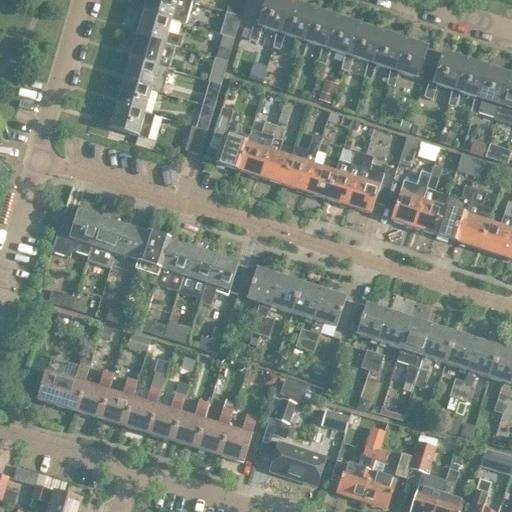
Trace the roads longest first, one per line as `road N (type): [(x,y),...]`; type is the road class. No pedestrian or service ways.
road 1 (residential): [(511,309),(34,157)]
road 2 (residential): [(34,157),(82,0)]
road 3 (unclassified): [(126,475),(0,433)]
road 4 (residential): [(0,275),(34,157)]
